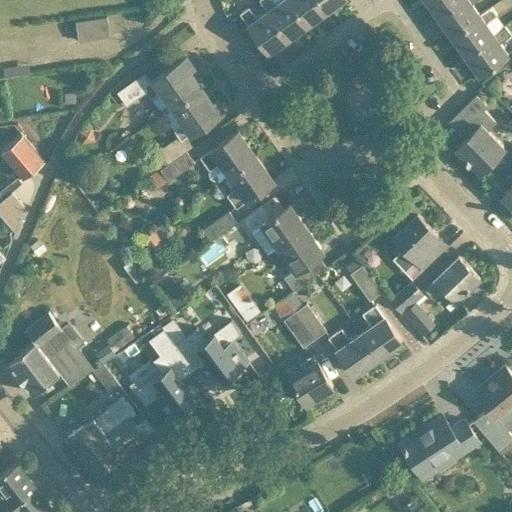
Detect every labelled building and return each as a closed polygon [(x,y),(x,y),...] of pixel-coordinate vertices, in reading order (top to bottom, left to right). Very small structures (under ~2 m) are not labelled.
[(261,0),(267,8),(288,37),(308,23),(291,0),(261,0)] [(321,0),(291,0),(308,23),(328,9),(321,0)] [(321,0),(328,9),(340,0),(321,0)] [(426,0),(437,14),(456,0),(426,0)] [(451,34),(480,13),(472,2),(474,0),(456,0),(437,14),(451,34)] [(268,52),(288,37),(267,8),(257,16),(249,5),(240,12),(268,52)] [(451,34),(465,53),(494,32),(486,21),(496,14),(491,6),(480,13),(451,34)] [(110,35),(107,15),(75,20),(78,40),(110,35)] [(479,73),(495,61),(508,52),(500,41),(510,33),(504,25),(494,32),(465,53),(479,73)] [(186,56),(178,62),(177,62),(150,81),(143,72),(117,90),(127,104),(146,90),(162,113),(200,85),(189,70),(194,67),(186,56)] [(148,155),(157,168),(158,169),(187,149),(194,144),(187,135),(215,115),(224,109),(216,98),(212,101),(200,85),(162,113),(178,135),(159,149),(148,155)] [(479,170),(493,156),(504,146),(488,129),(497,121),(484,108),(488,105),(476,93),(447,122),(448,123),(454,116),(464,126),(460,133),(464,138),(456,146),(465,156),(464,157),(467,161),(469,160),(479,170)] [(200,155),(209,168),(208,172),(209,176),(213,179),(218,179),(227,172),(229,173),(255,155),(237,129),(200,155)] [(1,148),(11,159),(23,175),(44,158),(21,131),(1,148)] [(149,174),(157,186),(194,160),(187,149),(158,169),(157,168),(149,174)] [(236,206),(257,191),(273,180),(255,155),(229,173),(237,186),(227,193),(236,206)] [(0,190),(0,195),(3,198),(12,190),(23,181),(18,174),(0,190)] [(511,184),(502,194),(511,203),(511,184)] [(3,198),(0,200),(0,213),(15,231),(24,205),(12,190),(3,198)] [(242,217),(267,253),(306,226),(289,202),(267,218),(259,206),(242,217)] [(406,205),(392,219),(400,227),(393,235),(404,246),(392,257),(412,278),(424,267),(428,263),(442,249),(432,238),(437,233),(418,212),(417,211),(415,213),(406,205)] [(210,239),(236,220),(229,210),(202,228),(210,239)] [(120,229),(120,235),(124,240),(130,240),(134,236),(135,230),(131,226),(125,225),(120,229)] [(284,275),(293,289),(309,277),(301,265),(323,249),(306,226),(267,253),(275,265),(284,266),(290,262),(294,268),(284,275)] [(152,227),(141,234),(149,245),(160,238),(152,227)] [(445,287),(456,299),(460,302),(470,293),(466,289),(479,277),(458,255),(424,287),(434,297),(445,287)] [(362,263),(350,272),(370,299),(384,289),(362,263)] [(423,291),(411,278),(390,296),(402,309),(423,291)] [(190,296),(177,280),(161,291),(173,308),(190,296)] [(291,289),(283,295),(315,338),(326,330),(306,303),(303,305),(291,289)] [(283,295),(273,304),(304,346),(315,338),(283,295)] [(252,298),(236,309),(244,321),(260,309),(252,298)] [(416,300),(403,311),(413,322),(425,311),(416,300)] [(401,339),(390,323),(376,303),(363,312),(371,324),(360,332),(378,356),(401,339)] [(8,359),(32,391),(74,358),(64,345),(49,357),(40,346),(62,328),(49,310),(26,328),(34,339),(8,359)] [(174,319),(164,327),(193,366),(206,356),(223,379),(249,360),(233,339),(242,332),(231,318),(205,337),(197,325),(185,334),(174,319)] [(126,325),(106,339),(114,351),(134,336),(126,325)] [(354,372),(378,356),(360,332),(351,338),(342,326),(329,336),(354,372)] [(161,369),(135,388),(146,403),(155,396),(171,418),(197,398),(180,376),(193,366),(164,327),(163,327),(148,338),(157,348),(160,353),(153,358),(161,369)] [(333,384),(322,367),(313,352),(298,362),(302,368),(290,375),(305,401),(333,384)] [(103,362),(93,369),(108,389),(118,382),(103,362)] [(473,419),(486,435),(498,451),(511,439),(511,432),(508,427),(511,423),(511,372),(506,365),(475,390),(488,407),(473,419)] [(67,436),(81,454),(131,417),(130,415),(135,412),(123,396),(95,417),(94,416),(72,430),(73,432),(67,436)] [(400,441),(410,458),(419,471),(461,443),(465,450),(479,441),(464,417),(450,426),(442,413),(400,441)] [(145,435),(131,417),(81,454),(95,473),(145,435)] [(0,511),(1,511),(36,485),(16,460),(0,473),(0,490),(3,494),(0,496),(0,511)] [(54,511),(56,511),(36,485),(1,511),(54,511)] [(425,511),(413,495),(400,506),(404,511),(425,511)]
